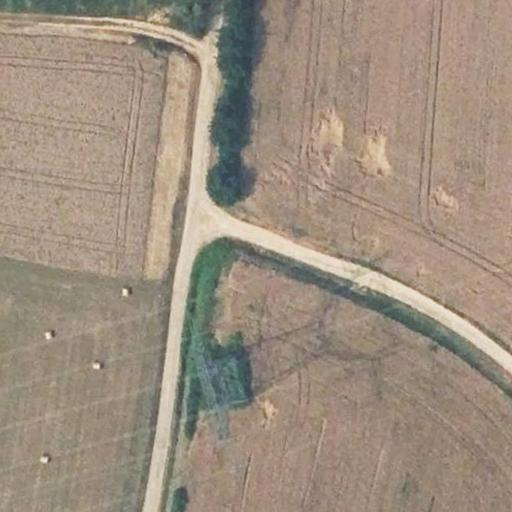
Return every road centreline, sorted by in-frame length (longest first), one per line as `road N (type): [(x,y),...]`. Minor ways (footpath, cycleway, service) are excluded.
road 1 (track): [(191,213),(487,350),(511,371)]
road 2 (residential): [(143,511),(191,213)]
road 3 (track): [(191,213),(213,0)]
